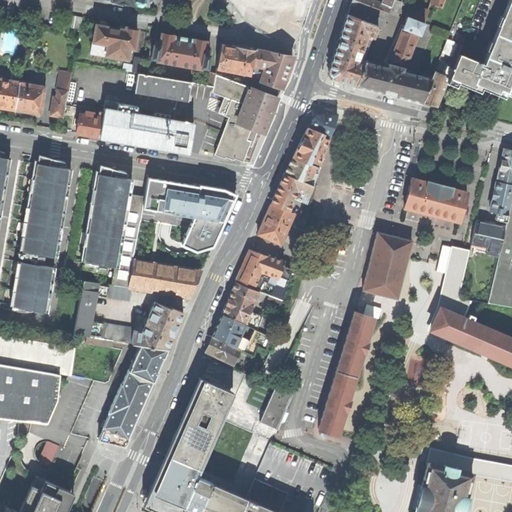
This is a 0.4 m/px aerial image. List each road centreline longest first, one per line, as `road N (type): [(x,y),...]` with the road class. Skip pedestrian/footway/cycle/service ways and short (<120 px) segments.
road 1 (secondary): [(150,432),(265,179)]
road 2 (unclassified): [(265,179),(0,134)]
road 3 (residential): [(511,136),(307,83)]
